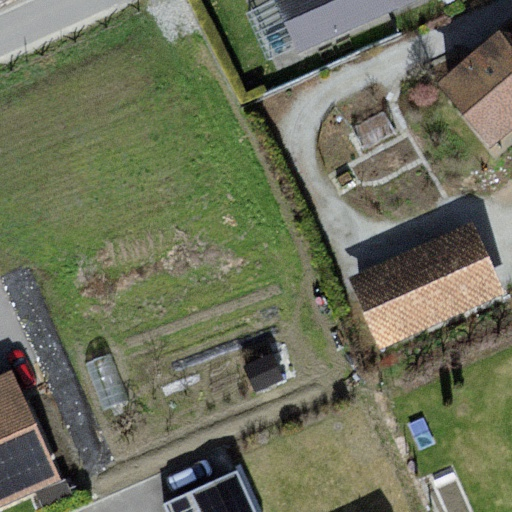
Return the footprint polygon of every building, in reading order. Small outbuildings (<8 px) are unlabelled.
[(283,0),(270,6),(295,60),(442,0),(283,0)] [(511,25),(441,90),(482,152),(511,129),(511,25)] [(472,227),(348,283),(357,328),(375,321),(403,349),(506,306),(472,227)] [(0,378),(0,508),(63,480),(14,372),(0,378)] [(259,511),(241,471),(165,505),(168,511),(259,511)]
